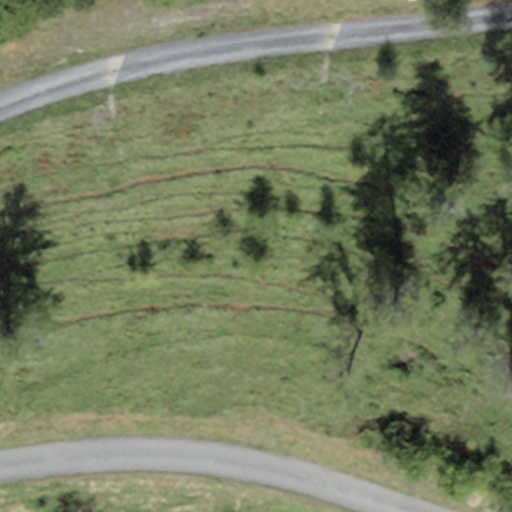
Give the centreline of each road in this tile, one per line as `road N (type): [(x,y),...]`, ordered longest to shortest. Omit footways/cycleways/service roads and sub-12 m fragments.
road 1 (track): [(0,121),(53,92),(285,45),(511,19)]
road 2 (track): [(407,511),(216,457),(76,456),(0,467)]
